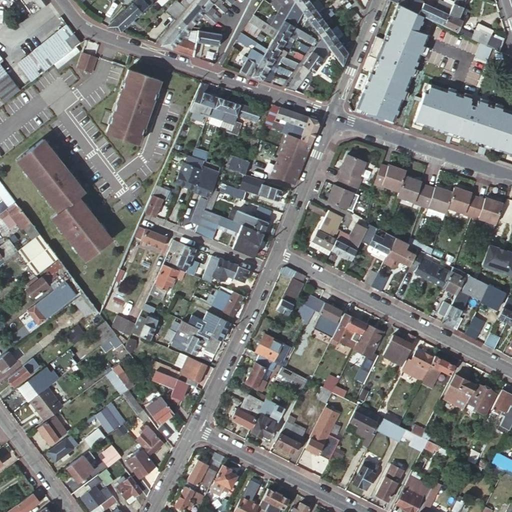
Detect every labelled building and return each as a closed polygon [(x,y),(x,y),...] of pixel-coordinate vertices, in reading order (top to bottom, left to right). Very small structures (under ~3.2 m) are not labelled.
[(0,0),(0,105),(19,90),(0,64),(0,0)] [(50,3),(47,0),(14,0),(17,3),(21,0),(32,0),(40,10),(50,3)] [(21,0),(32,15),(40,10),(32,0),(21,0)] [(135,0),(107,27),(120,31),(140,12),(142,13),(149,7),(144,2),(146,0),(135,0)] [(165,11),(176,20),(185,9),(175,0),(165,11)] [(212,3),(208,0),(200,0),(197,4),(205,11),(209,6),(212,3)] [(219,0),(214,0),(212,3),(224,14),(227,11),(222,7),(224,4),(219,0)] [(284,20),(293,4),(286,0),(284,0),(281,6),(275,16),(271,25),(278,29),(281,24),(284,20)] [(296,0),(294,2),(301,11),(311,4),(315,0),(296,0)] [(315,0),(311,4),(317,12),(324,8),(317,0),(315,0)] [(409,0),(407,0),(404,8),(409,10),(413,2),(411,1),(409,0)] [(413,0),(413,2),(409,10),(416,13),(419,15),(424,3),(416,0),(413,0)] [(449,14),(453,5),(440,0),(436,8),(438,10),(449,14)] [(458,20),(463,8),(460,7),(463,0),(454,0),(453,5),(449,14),(443,26),(457,32),(462,22),(458,20)] [(424,3),(419,15),(433,21),(438,10),(436,8),(424,3)] [(205,11),(197,4),(190,12),(198,19),(201,16),(205,11)] [(301,11),(307,20),(317,12),(311,4),(301,11)] [(299,12),(294,5),(289,15),(296,18),(299,12)] [(209,6),(205,11),(218,23),(220,20),(215,15),(217,13),(209,6)] [(467,10),(463,8),(458,20),(462,22),(467,10)] [(307,20),(314,29),(324,21),(333,14),(329,9),(320,16),(317,12),(307,20)] [(433,21),(443,26),(449,14),(438,10),(433,21)] [(218,23),(205,11),(201,16),(214,28),(218,23)] [(198,19),(190,12),(182,20),(190,28),(198,19)] [(254,14),(249,21),(274,36),(276,32),(278,29),(271,25),(267,22),(260,18),(255,15),(254,14)] [(270,17),(267,22),(271,25),(275,16),(274,15),(270,17)] [(190,28),(182,20),(174,29),(183,35),(184,34),(189,36),(191,31),(189,29),(190,28)] [(284,20),(281,24),(291,29),(293,25),(284,20)] [(314,29),(320,37),(330,30),(324,21),(314,29)] [(261,29),(249,22),(244,30),(256,37),(261,29)] [(278,29),(276,32),(287,38),(292,30),(291,29),(281,24),(278,29)] [(470,38),(502,52),(505,45),(490,38),(493,31),(478,24),(473,36),(471,35),(470,38)] [(74,35),(67,27),(59,33),(65,41),(74,35)] [(337,39),(340,36),(334,27),(330,30),(337,39)] [(183,35),(174,29),(160,45),(193,57),(196,43),(198,32),(191,31),(189,36),(184,34),(183,35)] [(196,43),(219,47),(221,35),(198,30),(198,32),(196,43)] [(292,30),(287,38),(292,40),(293,41),(293,40),(294,41),(296,38),(298,32),(292,30)] [(327,47),(337,39),(330,30),(320,37),(321,38),(327,47)] [(276,32),(274,36),(274,37),(271,41),(282,47),(287,38),(276,32)] [(311,44),(315,39),(298,32),(296,38),(311,44)] [(32,80),(71,50),(71,49),(65,41),(59,33),(19,63),(32,80)] [(254,45),(256,42),(242,33),(237,41),(252,50),(254,45)] [(271,41),(274,37),(267,33),(262,43),(268,46),(271,41)] [(71,49),(79,42),(74,35),(65,41),(71,49)] [(292,40),(287,38),(282,47),(289,50),(292,44),(290,43),(292,41),(294,42),(294,41),(293,41),(292,40)] [(329,49),(327,47),(321,38),(319,41),(317,45),(327,52),(329,49)] [(341,65),(346,52),(337,39),(327,47),(329,49),(341,65)] [(282,47),(271,41),(268,46),(267,48),(266,50),(277,56),(279,51),(282,47)] [(305,53),(309,48),(299,44),(298,47),(300,48),(299,50),(305,53)] [(266,50),(267,48),(262,45),(260,48),(258,53),(253,50),(248,58),(245,56),(242,60),(245,62),(239,73),(250,77),(256,66),(261,59),(262,56),(266,50)] [(327,52),(317,45),(296,74),(303,79),(309,70),(313,73),(322,59),(322,58),(327,52)] [(428,104),(473,116),(490,58),(445,45),(428,104)] [(277,56),(266,50),(262,56),(261,59),(271,65),(276,66),(279,59),(286,62),(285,65),(295,68),(298,63),(284,58),(277,56)] [(99,57),(82,52),(76,68),(93,73),(99,57)] [(271,65),(261,59),(256,66),(267,72),(271,65)] [(161,76),(128,65),(104,133),(139,144),(164,77),(161,76)] [(267,72),(256,66),(250,77),(269,83),(274,76),(267,72)] [(289,77),(292,72),(281,68),(279,73),(289,77)] [(286,89),(294,92),(303,79),(296,74),(286,89)] [(208,86),(200,83),(188,110),(206,116),(209,107),(213,96),(205,93),(208,86)] [(228,101),(213,96),(209,107),(212,108),(209,116),(222,120),(228,101)] [(248,108),(228,101),(222,120),(220,126),(219,129),(224,131),(225,128),(227,122),(233,124),(236,115),(245,118),(248,108)] [(279,107),(272,105),(264,127),(269,129),(271,122),(274,123),(274,121),(276,118),(279,107)] [(290,111),(279,107),(276,118),(286,121),(290,111)] [(259,111),(248,108),(245,118),(256,122),(259,111)] [(317,120),(290,111),(286,121),(285,125),(282,134),(286,135),(310,144),(318,125),(317,120)] [(222,120),(209,116),(207,122),(220,126),(222,120)] [(271,122),(269,129),(282,134),(285,125),(274,121),(274,123),(271,122)] [(310,144),(286,135),(271,175),(294,184),(310,144)] [(87,188),(44,136),(15,158),(56,209),(80,192),(87,188)] [(342,171),(338,178),(357,186),(360,179),(357,178),(364,160),(346,153),(339,170),(342,171)] [(190,157),(182,154),(180,161),(183,162),(187,164),(190,157)] [(246,176),(250,163),(231,157),(227,169),(243,175),(246,176)] [(187,164),(183,162),(179,172),(182,173),(184,168),(197,173),(194,179),(197,180),(202,169),(200,168),(187,164)] [(387,167),(380,165),(373,183),(380,186),(381,185),(399,191),(402,183),(404,177),(406,171),(387,165),(387,167)] [(182,173),(179,172),(175,182),(193,190),(197,180),(194,179),(197,173),(184,168),(182,173)] [(212,190),(219,175),(202,169),(197,180),(193,190),(192,191),(209,197),(212,190)] [(246,176),(243,175),(241,181),(262,187),(262,185),(263,182),(246,176)] [(402,183),(399,191),(397,196),(414,201),(413,203),(420,206),(427,187),(420,184),(421,182),(404,177),(402,183)] [(357,186),(338,178),(336,185),(333,185),(327,201),(345,209),(352,192),(354,193),(357,186)] [(0,212),(14,202),(0,183),(0,195),(6,203),(0,207),(0,212)] [(283,191),(262,185),(262,187),(260,193),(280,200),(283,191)] [(164,191),(154,186),(143,211),(153,215),(160,199),(164,191)] [(434,189),(427,187),(420,206),(428,208),(428,207),(445,213),(447,207),(452,194),(435,188),(434,189)] [(454,188),(452,194),(447,207),(464,213),(463,214),(470,217),(477,199),(470,196),(471,194),(454,188)] [(218,192),(212,190),(209,197),(207,202),(206,204),(212,207),(218,192)] [(86,258),(112,236),(80,192),(51,215),(86,258)] [(206,204),(207,202),(200,198),(190,221),(197,224),(203,209),(206,204)] [(484,201),(477,199),(470,217),(478,220),(478,218),(496,224),(502,205),(485,199),(484,201)] [(256,211),(258,205),(244,201),(242,207),(256,211)] [(30,223),(15,203),(0,214),(0,223),(3,220),(4,222),(8,227),(11,224),(13,227),(18,224),(22,229),(30,223)] [(258,244),(263,232),(231,220),(203,209),(197,224),(193,232),(211,239),(217,224),(238,232),(236,235),(258,244)] [(231,220),(263,232),(267,221),(246,212),(246,213),(235,209),(231,220)] [(330,210),(328,209),(321,223),(326,226),(331,217),(328,216),(330,210)] [(326,226),(321,223),(311,242),(330,251),(339,233),(340,231),(334,228),(340,215),(330,210),(328,216),(331,217),(326,226)] [(14,235),(22,229),(18,224),(13,227),(11,224),(8,227),(14,235)] [(137,225),(132,236),(160,248),(165,236),(137,225)] [(366,230),(356,225),(349,239),(360,244),(366,230)] [(369,225),(366,230),(360,244),(364,246),(372,230),(375,231),(376,228),(369,225)] [(340,256),(349,239),(339,233),(330,251),(340,256)] [(393,244),(395,238),(386,233),(383,240),(380,239),(382,236),(377,234),(376,237),(373,235),(368,247),(381,253),(387,256),(393,244)] [(236,235),(231,248),(253,257),(258,244),(236,235)] [(58,260),(39,236),(18,252),(11,257),(13,260),(19,256),(23,261),(20,264),(24,269),(27,267),(35,277),(58,260)] [(0,246),(0,259),(15,248),(9,239),(0,246)] [(360,244),(349,239),(340,256),(351,262),(360,244)] [(178,242),(173,240),(168,251),(174,253),(178,242)] [(189,259),(194,248),(178,242),(174,253),(189,259)] [(309,245),(328,255),(330,251),(311,242),(309,245)] [(412,259),(415,255),(393,244),(387,256),(409,267),(412,259)] [(506,273),(511,256),(511,252),(488,244),(481,265),(506,273)] [(381,253),(368,247),(366,251),(367,253),(378,258),(380,256),(381,253)] [(126,248),(120,261),(123,263),(125,260),(126,260),(131,250),(126,248)] [(425,253),(417,249),(415,255),(412,259),(409,267),(408,267),(416,271),(423,258),(425,253)] [(174,264),(185,269),(189,259),(174,253),(171,260),(169,260),(168,262),(170,263),(169,265),(173,267),(174,264)] [(220,259),(211,255),(201,278),(210,282),(213,275),(220,259)] [(443,288),(451,272),(423,258),(416,271),(415,274),(443,288)] [(193,272),(197,262),(189,259),(185,269),(193,272)] [(236,265),(220,259),(213,275),(222,279),(224,274),(231,277),(236,265)] [(71,278),(58,261),(45,271),(50,277),(53,275),(55,279),(53,281),(58,288),(71,278)] [(166,266),(163,264),(154,283),(146,299),(155,303),(162,289),(164,290),(167,284),(171,286),(175,276),(181,279),(184,272),(179,270),(178,271),(166,266)] [(243,282),(248,270),(236,265),(231,277),(243,282)] [(281,267),(279,272),(291,278),(295,270),(285,265),(281,267)] [(459,265),(457,269),(466,274),(470,276),(476,279),(478,274),(459,265)] [(385,269),(381,267),(377,275),(371,288),(377,291),(386,274),(383,272),(385,269)] [(457,269),(452,267),(451,272),(443,288),(456,295),(458,291),(466,274),(457,269)] [(301,282),(304,275),(295,270),(291,278),(298,281),(301,282)] [(370,271),(364,284),(371,288),(377,275),(370,271)] [(489,286),(476,279),(470,276),(462,291),(482,300),(489,286)] [(58,288),(27,312),(37,325),(44,320),(38,313),(64,293),(62,291),(67,288),(75,298),(83,293),(71,278),(58,288)] [(298,281),(291,278),(289,283),(296,286),(298,281)] [(30,283),(21,289),(23,292),(19,295),(26,303),(28,302),(29,304),(36,299),(34,296),(46,287),(40,279),(31,286),(30,283)] [(302,283),(301,282),(298,281),(296,286),(292,295),(296,297),(302,283)] [(286,315),(296,297),(292,295),(296,286),(289,283),(276,309),(286,315)] [(505,293),(489,286),(482,300),(497,308),(505,293)] [(233,315),(242,296),(228,289),(227,293),(218,289),(210,304),(233,315)] [(468,296),(458,291),(456,295),(451,305),(445,317),(442,323),(452,329),(468,296)] [(83,293),(75,298),(72,301),(84,317),(95,309),(83,293)] [(313,310),(318,300),(307,294),(299,309),(308,314),(306,316),(309,317),(313,310)] [(511,299),(508,298),(484,345),(494,350),(507,324),(511,314),(511,299)] [(339,311),(318,300),(313,310),(319,313),(333,321),(334,321),(339,311)] [(437,313),(445,317),(451,305),(443,302),(437,313)] [(55,315),(64,307),(61,303),(52,311),(55,315)] [(144,303),(141,308),(151,313),(154,307),(144,303)] [(308,314),(299,309),(295,316),(304,321),(300,328),(303,330),(309,318),(309,317),(306,316),(308,314)] [(319,313),(313,310),(309,317),(309,318),(311,320),(315,321),(316,319),(319,313)] [(191,325),(220,339),(229,322),(206,311),(202,320),(191,315),(187,323),(191,325)] [(357,341),(366,324),(343,312),(328,342),(335,346),(337,341),(353,349),(355,346),(357,341)] [(486,317),(476,312),(464,335),(474,340),(486,317)] [(330,326),(333,321),(319,313),(316,319),(330,326)] [(130,331),(137,334),(148,338),(151,332),(154,333),(156,328),(153,326),(156,320),(155,320),(156,319),(148,316),(145,315),(144,317),(138,314),(130,331)] [(209,361),(220,339),(191,325),(184,322),(174,317),(164,338),(169,341),(169,342),(209,361)] [(112,330),(126,337),(132,325),(118,318),(112,330)] [(114,334),(104,320),(91,330),(102,344),(114,334)] [(315,321),(311,320),(304,334),(310,337),(318,323),(315,321)] [(382,332),(366,324),(357,341),(373,349),(382,332)] [(72,345),(83,336),(75,325),(63,334),(72,345)] [(399,368),(415,337),(407,333),(404,339),(393,333),(380,358),(399,368)] [(263,334),(254,352),(258,354),(268,359),(281,366),(284,367),(287,361),(281,357),(287,346),(263,334)] [(373,349),(357,341),(355,346),(353,349),(368,357),(370,354),(373,349)] [(425,372),(434,355),(417,346),(410,360),(417,364),(415,367),(425,372)] [(0,357),(0,370),(1,373),(14,363),(7,353),(0,357)] [(187,382),(195,385),(205,363),(185,354),(175,377),(187,382)] [(268,359),(258,354),(244,382),(254,387),(259,378),(265,367),(268,359)] [(370,370),(376,357),(370,354),(368,357),(363,367),(370,370)] [(453,364),(434,355),(425,372),(425,373),(427,375),(432,378),(437,368),(448,374),(453,364)] [(152,358),(148,366),(151,367),(155,369),(170,375),(174,368),(152,358)] [(31,359),(7,378),(13,386),(37,367),(31,359)] [(100,368),(105,374),(112,368),(116,365),(112,359),(100,368)] [(425,373),(425,372),(415,367),(417,364),(410,360),(405,371),(422,379),(425,373)] [(133,384),(118,364),(116,365),(112,368),(127,388),(133,384)] [(48,386),(64,373),(59,366),(46,376),(42,379),(48,386)] [(293,372),(284,367),(281,366),(276,374),(289,380),(293,372)] [(265,367),(259,378),(265,381),(271,370),(265,367)] [(112,368),(105,374),(110,381),(109,382),(119,395),(122,393),(127,388),(112,368)] [(443,384),(448,374),(437,368),(432,378),(443,384)] [(177,404),(187,382),(175,377),(170,375),(155,369),(152,375),(161,378),(160,381),(172,386),(169,392),(171,393),(169,396),(177,404)] [(41,370),(37,373),(42,379),(46,376),(41,370)] [(306,378),(293,372),(289,380),(301,387),(306,378)] [(37,373),(19,387),(17,389),(27,402),(29,400),(43,389),(38,382),(42,379),(37,373)] [(468,399),(475,384),(454,374),(450,383),(456,386),(453,391),(457,393),(468,399)] [(328,375),(322,386),(331,391),(334,386),(337,379),(328,375)] [(265,381),(259,378),(254,387),(260,390),(265,381)] [(38,382),(43,389),(45,388),(48,386),(42,379),(38,382)] [(456,386),(450,383),(442,398),(452,403),(457,393),(453,391),(456,386)] [(495,392),(476,383),(475,384),(468,399),(467,402),(473,405),(472,408),(484,414),(495,392)] [(313,397),(325,403),(331,391),(322,386),(318,385),(313,397)] [(334,386),(331,391),(341,396),(343,391),(334,386)] [(29,400),(27,402),(43,422),(61,408),(55,401),(45,388),(43,389),(29,400)] [(127,388),(122,393),(137,413),(142,408),(127,388)] [(500,408),(507,411),(509,405),(511,400),(511,393),(502,389),(491,408),(499,412),(500,408)] [(263,401),(247,393),(239,410),(235,408),(230,418),(249,428),(263,401)] [(468,399),(457,393),(452,403),(463,408),(467,402),(468,399)] [(55,401),(61,408),(70,401),(65,394),(55,401)] [(158,396),(145,406),(158,424),(171,413),(158,396)] [(352,412),(356,404),(353,402),(350,401),(346,410),(351,413),(352,412)] [(124,424),(109,403),(83,422),(85,426),(96,417),(107,432),(117,425),(120,427),(124,424)] [(382,417),(375,414),(366,409),(356,404),(352,412),(378,425),(382,417)] [(502,425),(508,428),(511,420),(511,406),(509,405),(507,411),(500,424),(502,425)] [(309,436),(310,437),(305,448),(323,457),(330,443),(323,440),(337,413),(324,406),(309,436)] [(351,413),(347,422),(356,427),(352,434),(362,439),(369,443),(376,429),(378,425),(352,412),(351,413)] [(384,412),(382,417),(398,425),(401,420),(384,412)] [(277,422),(260,413),(251,431),(262,437),(263,436),(269,439),(277,422)] [(294,418),(288,414),(284,421),(289,423),(291,424),(294,418)] [(401,435),(404,428),(398,425),(382,417),(378,425),(376,429),(398,440),(401,435)] [(52,418),(45,423),(56,439),(64,433),(52,418)] [(284,421),(273,443),(294,453),(299,443),(297,442),(303,431),(292,425),(289,430),(287,429),(289,423),(284,421)] [(56,439),(45,423),(35,430),(47,446),(56,439)] [(146,423),(141,427),(143,429),(134,436),(142,444),(141,445),(148,453),(161,441),(146,423)] [(423,432),(424,430),(414,425),(410,431),(413,433),(421,437),(423,432)] [(499,430),(506,433),(508,428),(502,425),(499,430)] [(165,426),(159,431),(167,441),(172,437),(165,426)] [(413,433),(410,431),(407,430),(404,428),(401,435),(410,440),(413,433)] [(85,441),(91,449),(95,445),(104,439),(98,431),(85,441)] [(426,439),(421,437),(413,433),(410,440),(408,445),(420,451),(423,446),(426,439)] [(69,436),(47,452),(54,461),(59,458),(61,461),(68,455),(66,452),(76,445),(69,436)] [(120,458),(105,438),(104,439),(95,445),(99,451),(103,448),(110,458),(104,463),(107,468),(113,463),(120,458)] [(369,443),(362,439),(359,445),(366,449),(369,443)] [(427,440),(426,439),(423,446),(432,451),(435,444),(427,440)] [(137,477),(154,465),(142,448),(140,447),(131,455),(132,456),(125,461),(137,477)] [(342,453),(334,449),(331,456),(339,460),(342,453)] [(511,458),(497,451),(487,470),(498,476),(503,467),(511,471),(511,458)] [(87,452),(65,468),(76,484),(86,477),(85,476),(92,471),(90,469),(95,465),(92,461),(93,460),(87,452)] [(376,465),(364,459),(352,482),(361,487),(362,485),(365,487),(376,465)] [(198,460),(184,485),(185,486),(194,490),(199,481),(209,486),(219,468),(211,464),(210,466),(198,460)] [(117,468),(113,463),(107,468),(104,470),(108,474),(117,468)] [(230,468),(223,464),(213,484),(227,491),(236,474),(229,471),(230,468)] [(400,469),(389,464),(375,493),(387,499),(397,480),(395,479),(400,469)] [(476,476),(481,467),(474,464),(470,473),(476,476)] [(104,470),(97,475),(101,480),(106,487),(114,481),(108,474),(104,470)] [(97,475),(88,482),(92,486),(96,483),(99,481),(101,480),(97,475)] [(408,475),(406,480),(423,489),(426,484),(408,475)] [(140,491),(134,483),(129,476),(114,486),(124,499),(131,494),(133,497),(140,491)] [(437,476),(434,482),(439,485),(443,478),(437,476)] [(145,497),(148,491),(140,479),(134,483),(140,491),(145,497)] [(406,480),(395,502),(402,505),(401,507),(411,511),(423,489),(406,480)] [(434,482),(418,511),(432,511),(428,510),(437,491),(436,491),(439,485),(434,482)] [(195,501),(200,503),(204,496),(194,490),(185,486),(175,505),(184,510),(186,506),(191,509),(195,501)] [(93,488),(80,497),(90,509),(102,500),(93,488)] [(101,492),(107,499),(112,495),(106,488),(101,492)] [(258,504),(253,511),(265,511),(270,504),(281,509),(287,498),(280,495),(280,494),(274,491),(274,492),(266,488),(258,504)] [(23,511),(38,501),(31,492),(15,504),(21,511),(23,511)] [(107,499),(89,511),(103,511),(117,502),(112,495),(107,499)] [(231,511),(253,511),(258,504),(240,495),(231,511)] [(218,510),(222,511),(223,511),(229,500),(224,498),(218,510)] [(510,511),(511,511),(511,504),(504,500),(497,511),(510,511)] [(459,502),(455,501),(449,511),(458,511),(461,507),(457,505),(459,502)] [(292,507),(289,511),(306,511),(308,507),(299,502),(296,509),(292,507)]
